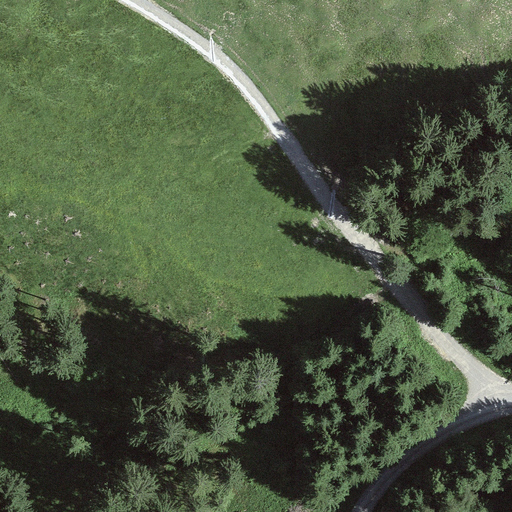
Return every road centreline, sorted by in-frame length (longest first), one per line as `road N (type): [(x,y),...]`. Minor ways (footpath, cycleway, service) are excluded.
road 1 (track): [(486,404),(379,273),(232,66),(112,0)]
road 2 (track): [(357,511),(403,457),(486,404)]
